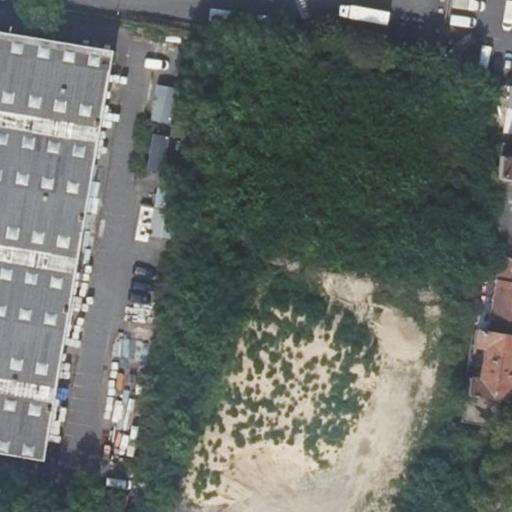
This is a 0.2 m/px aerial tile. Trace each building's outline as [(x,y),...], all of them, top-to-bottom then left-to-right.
[(0,446),(39,453),(108,44),(0,25),(0,446)] [(511,252),(511,229),(487,225),(484,247),(511,252)] [(511,252),(484,247),(482,265),(494,268),(488,307),(476,305),(473,323),(511,329),(511,252)] [(511,397),(511,388),(511,329),(473,323),(471,338),(483,340),(478,371),(467,369),(464,388),(511,397)] [(493,399),(464,394),(461,414),(489,418),(493,399)]
